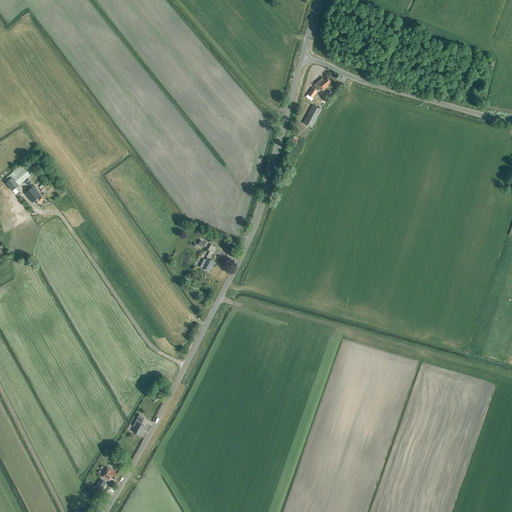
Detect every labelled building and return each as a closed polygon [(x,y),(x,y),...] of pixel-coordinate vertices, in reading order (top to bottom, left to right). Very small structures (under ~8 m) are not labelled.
[(331,82),(327,78),(324,80),(322,78),(314,85),(318,90),(320,88),(323,91),(328,87),(327,86),(331,82)] [(313,98),(318,91),(313,88),(308,95),(313,98)] [(312,128),(322,110),(312,105),(302,123),(312,128)] [(16,195),(19,192),(16,188),(30,176),(21,165),(4,179),(7,182),(6,183),(11,189),(11,190),(16,195)] [(38,205),(44,199),(32,185),(26,190),(27,192),(24,194),(33,203),(35,201),(38,205)] [(178,247),(174,245),(173,246),(172,247),(172,246),(169,252),(174,255),(178,247)] [(214,253),(217,248),(211,245),(208,250),(210,251),(206,258),(207,258),(206,260),(204,259),(200,267),(209,272),(214,261),(209,259),(213,253),(214,253)] [(194,284),(201,289),(205,283),(197,278),(194,284)] [(142,422),(145,417),(139,414),(137,419),(133,426),(135,427),(133,432),(140,435),(144,426),(140,424),(142,421),(142,422)] [(114,479),(117,474),(111,471),(112,470),(107,468),(102,476),(108,480),(110,477),(114,479)] [(101,479),(96,487),(101,490),(106,482),(101,479)]
